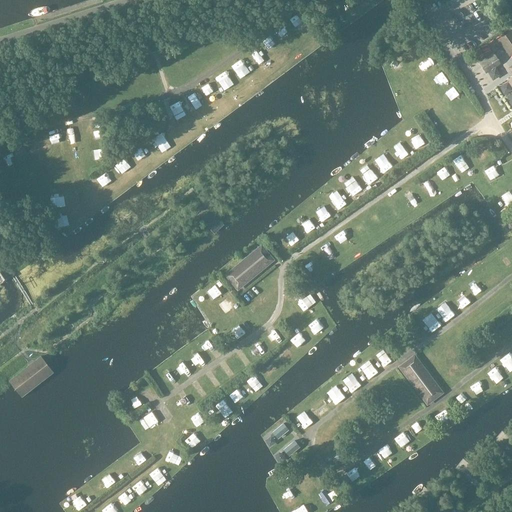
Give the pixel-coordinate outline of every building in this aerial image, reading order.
[(354,9),(353,1),(343,3),(345,12),(354,9)] [(456,9),(452,10),(458,23),(462,21),(456,9)] [(339,19),(338,10),(328,11),(329,21),(339,19)] [(497,40),(509,57),(511,54),(511,31),(511,30),(497,40)] [(150,35),(142,38),(147,53),(159,49),(153,31),(149,32),(150,35)] [(386,61),(391,69),(400,64),(395,56),(386,61)] [(501,65),(494,56),(479,65),(486,75),(501,65)] [(229,67),(234,73),(243,66),(238,60),(229,67)] [(239,77),(246,71),(242,67),(235,73),(239,77)] [(223,92),(232,86),(224,72),(214,77),(223,92)] [(432,79),(436,88),(445,85),(441,75),(432,79)] [(189,111),(199,107),(193,92),(183,96),(189,111)] [(168,114),(180,109),(176,101),(165,106),(168,114)] [(162,136),(169,130),(165,125),(158,132),(162,136)] [(169,129),(163,137),(168,141),(174,133),(169,129)] [(151,136),(145,142),(150,147),(156,141),(151,136)] [(415,146),(423,140),(420,136),(412,141),(415,146)] [(127,155),(138,167),(146,160),(136,147),(127,155)] [(13,152),(15,158),(24,155),(22,149),(13,152)] [(88,163),(103,163),(103,157),(98,157),(98,152),(88,152),(88,163)] [(123,160),(114,163),(116,169),(125,166),(123,160)] [(119,171),(125,177),(133,169),(127,163),(119,171)] [(486,180),(497,177),(493,166),(482,169),(486,180)] [(107,171),(95,179),(100,185),(112,177),(107,171)] [(364,179),(367,184),(376,179),(373,173),(364,179)] [(101,186),(105,192),(116,184),(111,178),(101,186)] [(58,208),(65,205),(61,195),(54,198),(58,208)] [(210,211),(203,217),(207,222),(204,224),(210,231),(213,235),(223,226),(221,223),(210,211)] [(326,211),(316,218),(320,223),(330,216),(326,211)] [(375,231),(383,225),(371,212),(364,218),(375,231)] [(227,276),(237,288),(271,260),(261,247),(251,255),(250,254),(235,266),(236,268),(227,276)] [(0,282),(1,285),(10,278),(0,263),(0,282)] [(218,301),(223,297),(213,286),(208,290),(218,301)] [(295,295),(298,305),(307,302),(304,292),(295,295)] [(230,298),(224,303),(234,314),(239,309),(230,298)] [(431,314),(421,320),(425,326),(422,329),(427,337),(441,328),(431,314)] [(315,316),(307,324),(315,333),(324,325),(315,316)] [(232,336),(237,342),(247,335),(242,329),(232,336)] [(294,342),(300,348),(306,341),(300,335),(294,342)] [(208,343),(204,347),(212,358),(216,354),(208,343)] [(274,355),(282,366),(291,359),(284,348),(274,355)] [(240,361),(244,358),(240,352),(235,355),(240,361)] [(377,359),(382,368),(389,364),(385,355),(377,359)] [(9,383),(22,399),(54,374),(45,361),(42,358),(31,366),(9,383)] [(440,393),(414,358),(400,368),(408,378),(407,379),(418,394),(419,393),(427,403),(440,393)] [(267,379),(276,371),(268,362),(259,369),(267,379)] [(483,371),(490,382),(499,376),(491,365),(483,371)] [(257,377),(247,383),(252,391),(262,385),(257,377)] [(467,383),(474,392),(482,385),(475,377),(467,383)] [(236,406),(244,398),(235,388),(227,396),(236,406)] [(223,402),(215,409),(221,416),(228,409),(223,402)] [(273,433),(277,438),(283,433),(283,434),(288,430),(283,424),(278,428),(278,429),(273,433)] [(391,438),(398,450),(410,442),(402,431),(391,438)] [(186,447),(198,443),(195,434),(183,438),(186,447)] [(293,451),(294,452),(299,447),(294,441),(289,445),(290,446),(284,451),(288,455),(293,451)] [(511,444),(509,442),(503,450),(511,457),(511,444)] [(375,450),(380,456),(388,449),(384,443),(375,450)] [(484,481),(470,470),(464,478),(478,489),(484,481)] [(92,493),(96,497),(104,488),(100,485),(92,493)] [(290,493),(281,499),(286,508),(295,502),(290,493)] [(442,511),(445,509),(431,498),(425,506),(432,511),(442,511)] [(318,502),(309,505),(311,511),(320,509),(318,502)]
